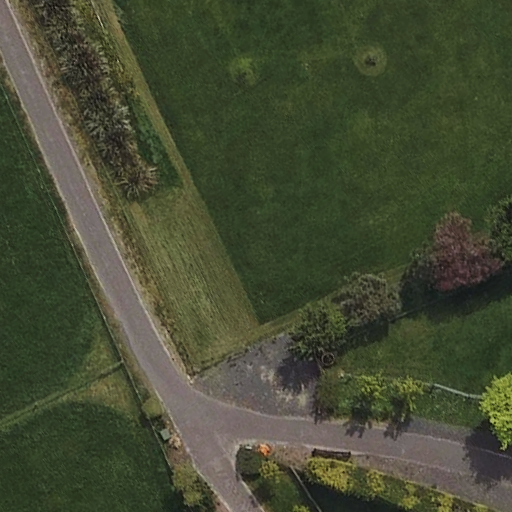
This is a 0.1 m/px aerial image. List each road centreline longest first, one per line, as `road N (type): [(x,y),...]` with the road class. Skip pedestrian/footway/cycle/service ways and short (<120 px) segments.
road 1 (unknown): [(0,31),(176,423)]
road 2 (unknown): [(176,423),(304,435),(453,465),(511,487)]
